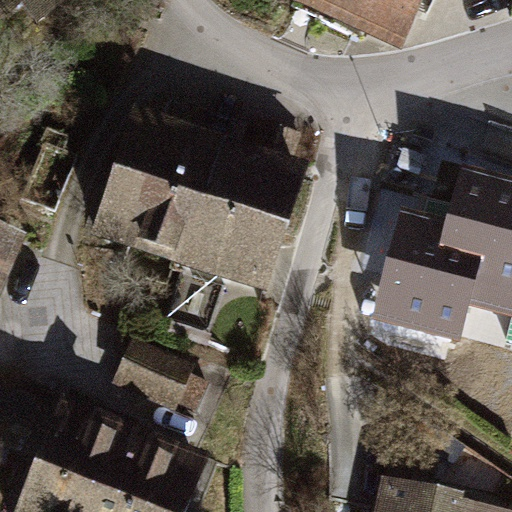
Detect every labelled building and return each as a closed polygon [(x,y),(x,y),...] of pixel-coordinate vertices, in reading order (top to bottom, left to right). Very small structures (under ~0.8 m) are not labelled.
[(258,0),(299,18),(307,0),(258,0)] [(307,0),(299,18),(401,66),(431,0),(307,0)] [(150,272),(193,140),(133,121),(90,252),(150,272)] [(210,292),(253,160),(193,140),(150,272),(210,292)] [(269,311),(313,179),(253,160),(210,292),(269,311)] [(493,232),(507,184),(427,161),(413,208),(493,232)] [(0,295),(20,248),(0,239),(0,295)] [(137,341),(118,389),(200,422),(219,375),(137,341)] [(184,511),(204,468),(64,403),(14,511),(184,511)] [(487,511),(489,503),(382,482),(375,511),(487,511)]
